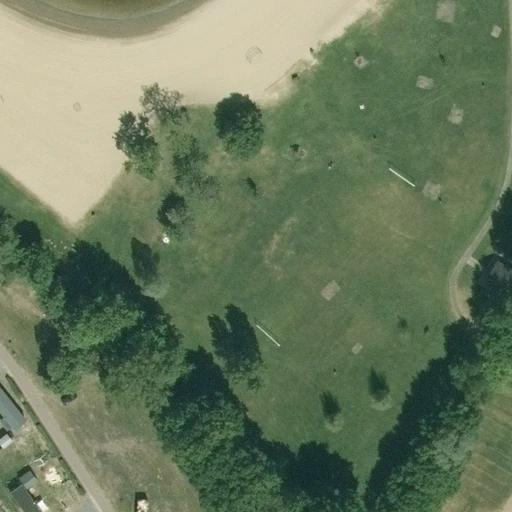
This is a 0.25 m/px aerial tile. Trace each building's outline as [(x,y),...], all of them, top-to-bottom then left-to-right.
[(508,295),(511,287),(511,271),(497,262),(485,281),(508,295)] [(0,317),(0,318),(22,296),(14,288),(0,301),(0,317)] [(23,331),(32,342),(55,324),(46,313),(23,331)] [(99,345),(93,352),(115,371),(121,364),(99,345)] [(141,377),(97,411),(107,424),(151,390),(141,377)] [(61,393),(46,406),(54,417),(70,404),(61,393)] [(132,434),(141,445),(163,427),(154,416),(132,434)] [(15,468),(41,451),(34,440),(8,457),(15,468)] [(28,491),(35,503),(66,485),(59,473),(28,491)]
